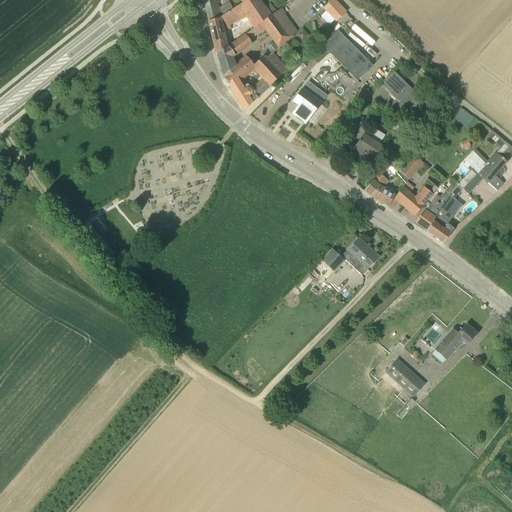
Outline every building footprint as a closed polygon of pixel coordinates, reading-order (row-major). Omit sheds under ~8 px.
[(202,0),(203,4),(204,4),(208,22),(223,15),(214,0),(202,0)] [(267,8),(260,0),(251,0),(243,5),(242,4),(224,15),(223,15),(208,22),(215,54),(227,46),(223,32),(231,29),(230,26),(246,18),(252,28),(254,27),(255,28),(273,15),(272,14),(267,8)] [(345,13),(333,0),(332,0),(325,7),(322,9),(334,22),(345,13)] [(270,6),(267,8),(272,14),(275,12),(270,6)] [(292,37),(298,32),(280,9),(275,12),(272,14),(273,15),(255,28),(254,27),(252,28),(253,29),(227,48),(227,46),(215,54),(216,55),(223,78),(223,79),(236,68),(235,66),(236,66),(236,65),(233,59),(235,58),(235,57),(252,45),(249,41),(264,30),(278,48),(292,37)] [(322,46),(353,77),(358,82),(373,67),(337,31),(322,46)] [(264,79),(281,65),(271,54),(269,56),(265,52),(259,52),(248,60),(245,56),(236,65),(236,66),(235,66),(236,68),(223,79),(231,87),(229,89),(236,99),(245,91),(239,81),(252,69),(261,80),(263,78),(264,79)] [(245,91),(236,99),(244,111),(287,71),(281,64),(281,65),(264,79),(263,78),(261,80),(262,81),(252,92),(248,88),(245,91)] [(381,84),(399,103),(412,90),(393,72),(381,84)] [(308,83),(302,90),(300,89),(294,96),(296,98),(293,102),(299,106),(292,114),(305,124),(326,96),(308,83)] [(370,94),(364,87),(352,99),(359,106),(370,94)] [(487,136),(500,148),(508,155),(511,150),(511,147),(492,130),(487,136)] [(359,158),(364,150),(375,157),(382,148),(363,136),(352,153),(359,158)] [(471,146),(468,139),(461,142),(463,149),(471,146)] [(506,163),(503,160),(496,154),(495,153),(485,163),(473,151),(464,160),(473,169),(483,179),(497,191),(503,184),(494,176),(506,163)] [(401,158),(392,152),(387,161),(396,166),(401,158)] [(413,155),(399,171),(400,172),(408,180),(409,180),(423,164),(413,155)] [(468,195),(483,179),(473,169),(457,185),(458,186),(462,189),(468,195)] [(408,180),(400,172),(398,174),(405,183),(408,180)] [(379,174),(364,191),(371,197),(387,207),(393,199),(392,195),(382,188),(387,181),(379,174)] [(416,193),(419,195),(415,200),(401,188),(395,199),(415,216),(423,206),(422,206),(437,188),(427,179),(416,193)] [(454,199),(462,189),(458,186),(444,198),(441,201),(443,203),(429,221),(431,222),(426,231),(443,244),(453,230),(447,225),(454,216),(448,212),(456,201),(454,199)] [(431,222),(429,221),(443,203),(441,201),(444,198),(448,194),(445,191),(440,198),(436,195),(426,211),(425,211),(421,217),(420,217),(415,223),(426,231),(431,222)] [(334,272),(344,262),(345,260),(356,270),(361,265),(366,270),(378,258),(359,239),(347,252),(341,259),(332,251),(322,261),(334,272)] [(326,280),(334,272),(322,261),(314,269),(319,274),(326,280)] [(314,280),(319,274),(314,269),(309,275),(307,273),(295,285),(302,292),(314,280)] [(460,328),(456,333),(452,329),(434,350),(435,351),(431,355),(442,365),(462,342),(466,346),(476,335),(466,325),(462,330),(460,328)] [(386,372),(417,400),(427,388),(396,361),(386,372)] [(392,416),(394,417),(398,421),(415,402),(410,398),(408,401),(407,400),(392,416)]
